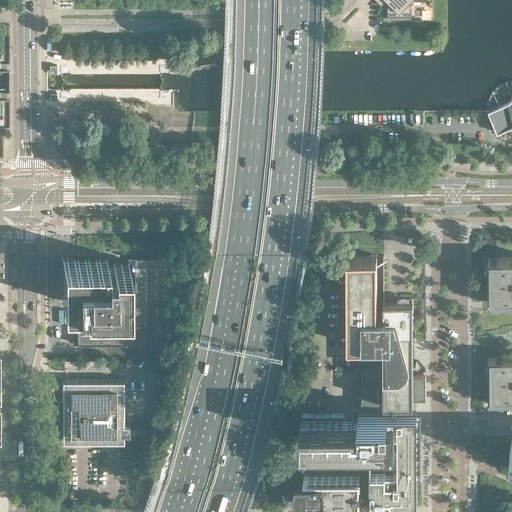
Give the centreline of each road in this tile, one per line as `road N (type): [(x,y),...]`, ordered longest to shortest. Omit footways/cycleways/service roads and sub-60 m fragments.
road 1 (motorway): [(258,0),(238,253),(182,511)]
road 2 (motorway): [(217,511),(271,252),(290,0)]
road 3 (tertiary): [(27,213),(452,210)]
road 4 (tertiary): [(451,181),(28,184)]
road 5 (unclassified): [(25,511),(27,213)]
road 6 (unclassified): [(27,18),(325,17)]
road 7 (unclassified): [(449,241),(435,259),(434,425)]
road 8 (unclassified): [(462,425),(460,259),(449,241)]
road 9 (tertiary): [(28,184),(27,18)]
